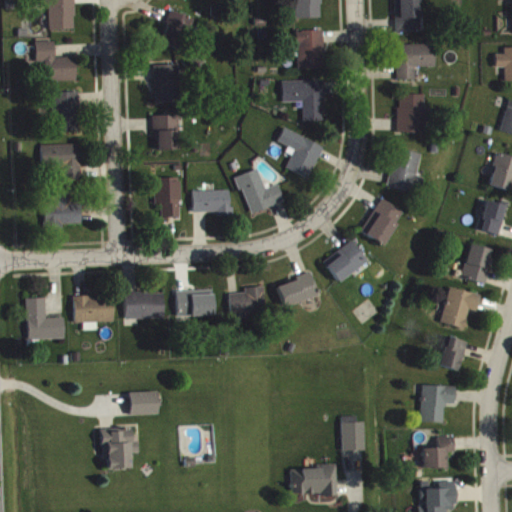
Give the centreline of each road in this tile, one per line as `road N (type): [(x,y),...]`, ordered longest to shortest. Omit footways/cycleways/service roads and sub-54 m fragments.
road 1 (residential): [(0,260),(239,256),(280,246),(326,218)]
road 2 (residential): [(119,260),(109,0)]
road 3 (residential): [(326,218),(351,178),(361,127),(357,0)]
road 4 (residential): [(511,314),(491,407),(492,511)]
